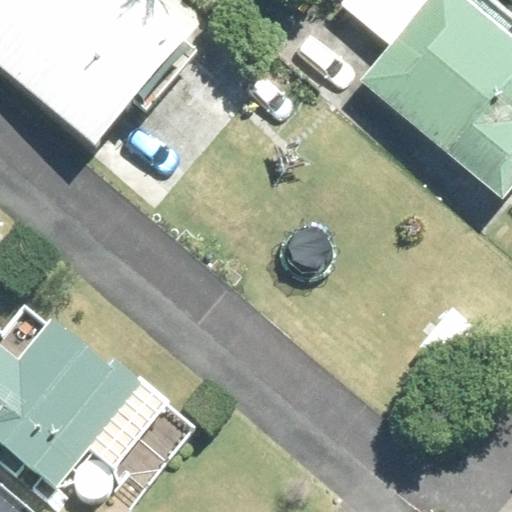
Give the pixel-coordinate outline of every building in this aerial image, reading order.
[(143,0),(0,0),(0,76),(83,149),(183,35),(143,0)] [(511,31),(473,0),(343,0),(386,36),(355,74),(498,190),(511,172),(511,31)] [(445,308),(411,347),(432,364),(465,324),(445,308)] [(0,458),(20,475),(30,463),(60,487),(93,446),(119,466),(170,402),(120,359),(114,367),(54,320),(21,361),(0,343),(0,458)] [(0,511),(17,511),(0,498),(0,511)]
